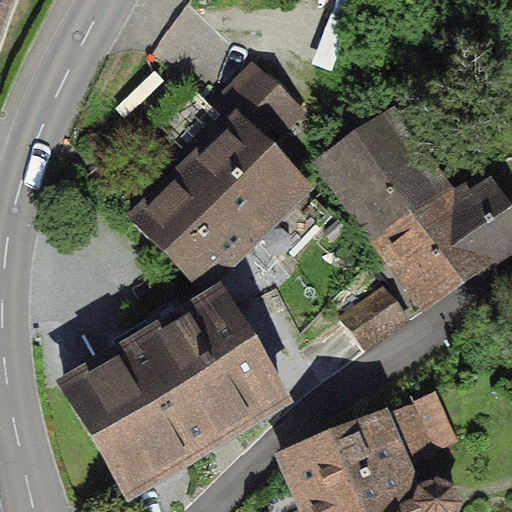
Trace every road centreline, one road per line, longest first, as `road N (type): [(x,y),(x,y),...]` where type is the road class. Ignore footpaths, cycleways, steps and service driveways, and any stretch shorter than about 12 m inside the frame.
road 1 (residential): [(36,511),(4,334),(6,268),(37,141),(109,0)]
road 2 (residential): [(511,283),(340,393),(212,511)]
